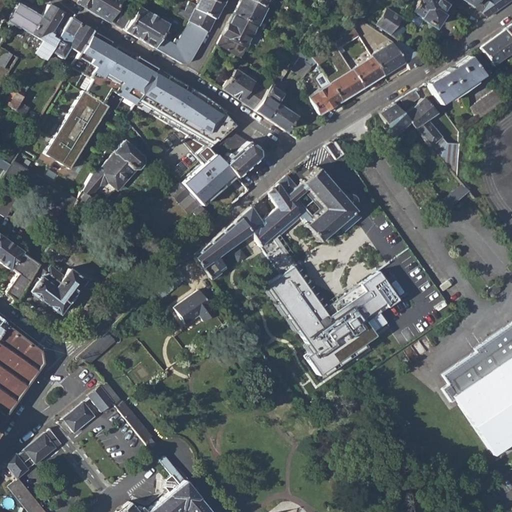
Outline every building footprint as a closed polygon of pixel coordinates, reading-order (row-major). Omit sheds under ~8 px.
[(77,0),(76,3),(107,21),(120,0),(77,0)] [(211,0),(197,0),(193,7),(212,17),(219,4),(211,0)] [(257,21),(264,6),(252,0),(238,0),(232,13),(256,25),(262,28),(264,25),(257,21)] [(423,0),(415,14),(437,28),(444,17),(443,16),(449,6),(439,0),(423,0)] [(482,13),(487,17),(498,9),(485,0),(477,0),(473,7),(482,13)] [(19,27),(41,41),(34,53),(44,59),(50,49),(57,37),(49,32),(61,12),(47,5),(41,16),(17,3),(6,22),(10,24),(10,23),(18,28),(19,27)] [(137,6),(132,15),(122,30),(150,47),(181,65),(187,60),(205,31),(189,21),(178,39),(175,38),(171,43),(159,36),(166,23),(137,6)] [(187,20),(189,21),(205,31),(212,17),(193,7),(187,20)] [(375,24),(389,34),(400,17),(386,8),(375,24)] [(113,25),(122,30),(132,15),(123,10),(113,25)] [(239,58),(256,25),(232,13),(216,43),(239,58)] [(67,46),(78,53),(89,35),(92,31),(69,17),(57,37),(50,49),(61,56),(67,46)] [(0,29),(5,32),(10,24),(6,22),(1,19),(0,21),(0,29)] [(511,42),(511,22),(503,29),(511,42)] [(478,47),(492,67),(511,52),(511,42),(503,29),(478,47)] [(89,35),(78,53),(71,65),(189,135),(183,139),(196,154),(203,162),(206,165),(217,155),(209,147),(214,143),(216,141),(230,130),(236,125),(226,115),(156,74),(89,35)] [(0,40),(0,47),(3,50),(11,54),(16,57),(20,50),(1,39),(0,40)] [(316,50),(311,56),(318,65),(328,59),(337,71),(327,78),(331,84),(353,70),(331,39),(316,50)] [(371,56),(373,58),(384,77),(405,64),(397,52),(392,43),(371,56)] [(405,64),(409,70),(418,64),(426,59),(403,44),(397,52),(405,64)] [(3,50),(0,54),(0,65),(3,67),(11,54),(3,50)] [(292,53),(266,90),(252,110),(282,130),(292,117),(274,104),(282,92),(282,91),(286,84),(281,80),(289,67),(288,66),(291,62),(293,63),(298,57),(292,53)] [(424,83),(437,103),(480,74),(467,55),(447,69),(424,83)] [(304,61),(298,57),(293,63),(291,68),(296,72),(304,61)] [(373,58),(353,70),(365,89),(384,77),(373,58)] [(310,65),(304,61),(296,72),(303,76),(310,65)] [(220,88),(252,110),(266,90),(233,69),(220,88)] [(353,70),(331,84),(342,103),(365,89),(353,70)] [(320,117),(342,103),(331,84),(308,98),(320,117)] [(413,87),(396,103),(404,112),(421,96),(413,87)] [(108,104),(83,89),(44,153),(70,168),(108,104)] [(468,108),(476,119),(500,102),(492,91),(468,108)] [(7,105),(13,109),(21,96),(15,93),(7,105)] [(408,121),(429,146),(441,137),(426,119),(434,113),(421,97),(412,107),(401,114),(408,121)] [(374,113),(391,136),(408,121),(401,114),(391,103),(375,112),(374,113)] [(120,127),(127,132),(130,126),(124,119),(120,127)] [(256,148),(230,130),(216,141),(219,145),(223,141),(232,152),(222,161),(234,175),(256,155),(256,148)] [(441,137),(429,146),(433,150),(445,142),(441,137)] [(92,173),(86,184),(81,191),(88,197),(98,186),(104,184),(106,182),(108,184),(102,192),(103,196),(106,199),(141,163),(141,157),(123,141),(97,171),(94,169),(92,173)] [(214,143),(209,147),(214,152),(217,155),(219,158),(222,156),(221,151),(214,143)] [(4,162),(9,165),(12,161),(17,153),(19,149),(14,145),(4,162)] [(219,158),(217,155),(206,165),(203,162),(179,181),(189,192),(199,203),(234,175),(222,161),(219,158)] [(39,177),(32,173),(12,161),(9,165),(4,173),(31,190),(39,177)] [(302,190),(318,208),(308,217),(301,223),(304,226),(316,239),(314,240),(316,243),(317,241),(318,243),(320,241),(319,240),(327,232),(328,234),(330,232),(328,231),(331,229),(333,232),(336,229),(340,234),(358,217),(352,210),(354,209),(352,207),(351,208),(350,207),(354,203),(350,198),(347,195),(346,194),(344,192),(341,195),(340,193),(339,193),(331,185),(333,184),(331,182),(330,183),(322,175),(324,174),(322,172),(321,173),(317,169),(319,168),(317,166),(316,167),(315,166),(313,167),(311,168),(301,178),(299,179),(295,183),(302,190)] [(287,202),(302,190),(295,183),(293,185),(285,175),(265,192),(276,207),(259,221),(249,206),(206,243),(192,256),(209,281),(224,270),(215,258),(248,233),(258,246),(290,219),(295,224),(299,220),(301,223),(308,217),(301,208),(295,212),(287,202)] [(68,212),(73,203),(76,200),(46,181),(38,193),(68,212)] [(206,211),(199,203),(189,192),(179,181),(168,191),(188,214),(191,211),(205,228),(214,220),(206,211)] [(443,201),(447,207),(467,190),(462,185),(443,201)] [(6,191),(0,201),(0,213),(6,217),(17,197),(6,191)] [(125,223),(88,197),(81,191),(76,200),(73,203),(114,230),(118,231),(121,230),(125,223)] [(213,205),(206,211),(214,220),(221,214),(213,205)] [(179,240),(185,246),(196,236),(190,230),(179,240)] [(0,263),(8,269),(9,268),(16,273),(3,292),(14,301),(37,264),(19,252),(21,251),(0,235),(0,263)] [(43,254),(54,260),(59,260),(63,254),(61,250),(49,243),(43,254)] [(161,254),(168,261),(172,257),(166,250),(161,254)] [(28,291),(57,313),(66,302),(67,304),(70,303),(74,297),(72,293),(83,280),(67,269),(61,276),(48,265),(46,267),(43,264),(34,275),(38,278),(28,291)] [(160,283),(169,293),(184,280),(176,270),(160,283)] [(145,296),(151,303),(158,298),(160,300),(169,293),(160,283),(145,296)] [(318,332),(324,340),(366,311),(360,304),(355,308),(347,297),(348,296),(341,285),(307,309),(315,321),(316,320),(322,325),(316,329),(318,332)] [(171,308),(183,324),(195,315),(201,322),(213,313),(195,290),(171,308)] [(511,321),(473,348),(474,350),(440,374),(452,393),(450,395),(490,453),(511,438),(511,321)] [(0,417),(5,410),(39,363),(37,350),(4,325),(0,330),(0,417)] [(89,366),(115,342),(105,331),(75,357),(89,366)] [(307,339),(315,351),(326,343),(324,340),(318,332),(307,339)] [(117,411),(143,443),(150,437),(121,401),(120,402),(104,381),(103,382),(103,383),(87,395),(100,411),(111,402),(117,411)] [(286,391),(302,414),(309,409),(293,386),(286,391)] [(61,418),(72,432),(92,416),(81,402),(61,418)] [(22,449),(34,464),(54,447),(50,441),(54,438),(47,429),(22,449)] [(50,441),(54,447),(59,443),(54,438),(50,441)] [(3,463),(15,478),(17,477),(27,469),(14,453),(3,463)] [(207,511),(163,456),(156,460),(171,479),(166,483),(166,486),(169,490),(143,511),(138,506),(133,510),(127,504),(128,503),(127,501),(113,511),(44,511),(17,477),(15,478),(7,485),(28,511),(207,511)]
